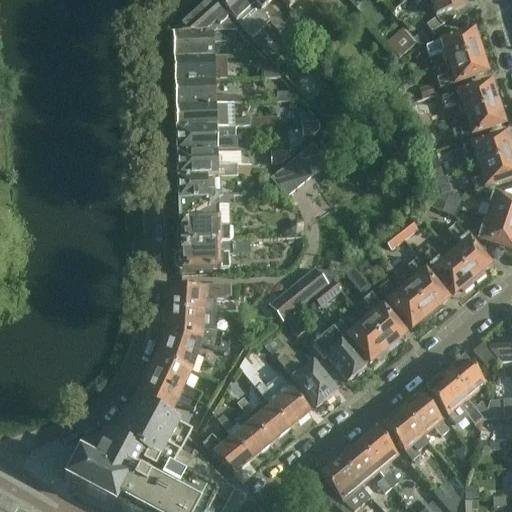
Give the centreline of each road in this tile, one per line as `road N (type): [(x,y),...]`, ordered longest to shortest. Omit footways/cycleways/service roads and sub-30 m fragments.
road 1 (residential): [(168,0),(150,16),(142,43),(153,241),(140,343),(94,414),(0,456)]
road 2 (residential): [(256,511),(278,482),(511,292)]
